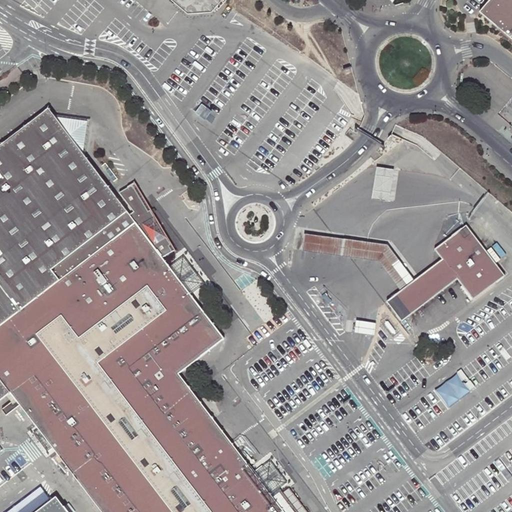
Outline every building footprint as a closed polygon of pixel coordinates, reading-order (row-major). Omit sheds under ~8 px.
[(212,15),(223,0),(168,0),(188,17),(212,15)] [(511,0),(491,0),(475,19),(511,48),(511,0)] [(284,511),(271,495),(263,484),(255,474),(231,442),(179,374),(224,339),(191,295),(180,281),(169,267),(162,258),(175,251),(135,183),(120,192),(134,210),(130,214),(85,156),(52,114),(48,109),(41,114),(30,123),(19,131),(7,140),(0,145),(0,400),(10,393),(15,400),(2,410),(6,415),(20,405),(38,430),(45,439),(52,448),(101,511),(284,511)] [(31,119),(30,123),(41,114),(37,113),(35,112),(30,117),(31,119)] [(90,119),(52,114),(85,156),(90,119)] [(8,137),(7,140),(19,131),(16,131),(13,128),(6,134),(8,137)] [(391,171),(373,169),(371,195),(370,201),(387,203),(389,189),(391,171)] [(465,225),(434,248),(442,259),(386,300),(400,320),(456,278),(472,300),(504,276),(465,225)] [(335,237),(304,233),(302,251),(328,253),(378,259),(385,269),(399,288),(413,277),(395,253),(387,243),(335,237)] [(183,257),(169,267),(180,281),(191,295),(204,284),(194,270),(183,257)] [(325,294),(321,297),(327,305),(331,302),(325,294)] [(364,324),(354,323),(352,335),(363,337),(371,338),(374,326),(364,324)] [(457,375),(434,392),(447,409),(470,392),(457,375)] [(47,452),(52,448),(45,439),(38,430),(33,434),(40,443),(47,452)] [(240,435),(231,442),(255,474),(264,467),(240,435)] [(498,460),(493,464),(506,482),(511,478),(498,460)] [(263,484),(271,495),(281,488),(288,482),(280,472),(271,461),(264,467),(255,474),(263,484)] [(299,511),(281,488),(271,495),(284,511),(299,511)] [(35,511),(48,502),(39,490),(35,493),(9,511),(35,511)] [(56,511),(64,506),(56,496),(48,502),(35,511),(56,511)]
